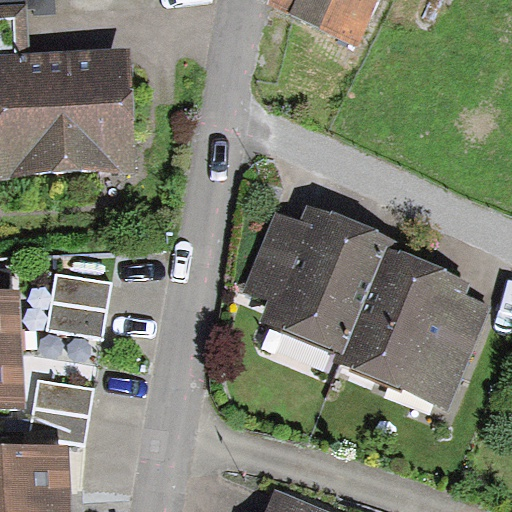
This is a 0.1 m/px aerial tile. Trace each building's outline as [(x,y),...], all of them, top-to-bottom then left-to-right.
[(275,0),(273,7),(357,47),(379,0),(275,0)] [(0,141),(4,141),(6,175),(125,170),(121,64),(27,68),(25,13),(0,14),(0,141)] [(349,349),(384,264),(387,256),(283,213),(244,305),(349,349)] [(384,264),(349,349),(345,357),(448,400),(487,307),(384,264)] [(61,280),(58,338),(115,341),(119,283),(61,280)] [(0,303),(0,357),(14,357),(11,303),(0,303)] [(0,409),(17,409),(14,357),(0,357),(0,409)] [(0,463),(0,511),(63,511),(61,460),(0,463)]
